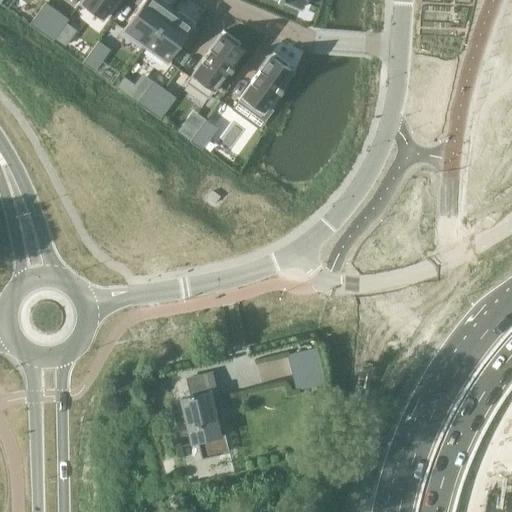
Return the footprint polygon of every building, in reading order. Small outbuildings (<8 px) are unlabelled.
[(81,0),(81,1),(80,2),(102,19),(115,0),(81,0)] [(163,0),(143,0),(123,29),(145,45),(171,10),(165,6),(168,3),(163,0)] [(276,0),(281,2),(281,0),(300,8),(302,2),(306,4),(307,0),(276,0)] [(45,2),(29,24),(40,33),(56,11),(45,2)] [(171,10),(145,45),(167,61),(195,23),(178,10),(176,13),(171,10)] [(56,11),(40,33),(52,41),(68,19),(56,11)] [(201,61),(185,82),(207,98),(224,75),(228,70),(229,71),(232,67),(231,66),(243,50),(237,46),(240,43),(223,30),(210,48),(209,48),(205,53),(200,60),(201,61)] [(98,41),(82,63),(94,71),(110,49),(98,41)] [(250,82),(238,100),(260,116),(277,91),(279,92),(282,88),(280,87),(292,71),(287,67),(289,64),(272,52),(259,70),(259,69),(254,75),(249,82),(250,82)] [(152,81),(136,102),(148,111),(164,89),(152,81)] [(164,89),(148,111),(159,119),(175,97),(164,89)] [(205,119),(189,141),(201,150),(217,128),(205,119)] [(216,389),(212,373),(186,379),(190,395),(187,396),(181,398),(191,442),(196,441),(200,459),(216,455),(216,454),(228,451),(219,417),(214,418),(208,392),(216,389)]
